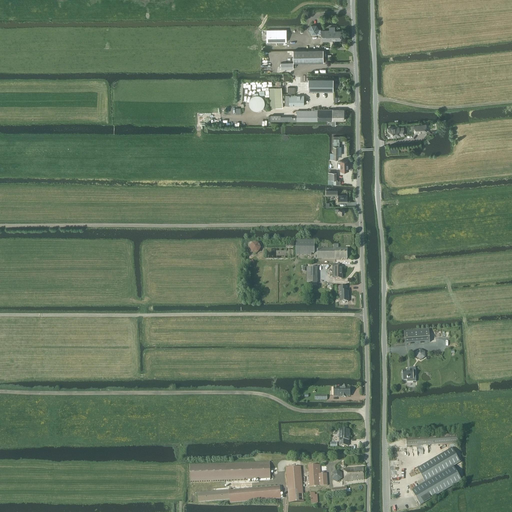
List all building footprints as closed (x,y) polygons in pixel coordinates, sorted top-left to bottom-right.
[(311,25),(309,30),(312,34),(317,34),(319,29),(317,25),(311,25)] [(341,31),(335,31),(335,27),(329,27),(330,30),(321,30),(321,41),(333,41),(333,40),(342,40),(341,31)] [(287,30),(267,30),(267,42),(287,41),(287,30)] [(294,62),(324,62),(323,50),(293,50),(294,62)] [(334,91),(334,79),(309,79),(309,91),(334,91)] [(271,108),(283,107),(282,87),(269,88),(271,108)] [(257,111),(258,111),(259,111),(260,111),(260,110),(261,110),(262,110),(262,109),(263,109),(263,108),(264,108),(264,107),(264,106),(265,106),(265,105),(265,104),(265,103),(265,102),(265,101),(265,100),(264,99),(263,98),(262,97),(261,96),(260,96),(259,95),(258,95),(257,95),(256,95),(255,95),(254,96),(253,96),(252,97),(251,98),(250,99),(250,100),(249,101),(249,102),(249,103),(249,104),(249,105),(250,106),(250,107),(251,108),(251,109),(252,109),(253,110),(254,110),(255,111),(256,111),(257,111)] [(304,106),(304,96),(286,95),(285,105),(304,106)] [(297,117),(297,121),(318,121),(318,120),(332,120),(332,125),(336,125),(336,120),(344,120),(344,109),(315,109),(315,110),(297,110),(297,117)] [(403,127),(399,127),(388,128),(389,132),(388,132),(389,137),(400,136),(400,135),(404,135),(404,134),(403,131),(404,131),(403,131),(403,127)] [(330,153),(330,159),(333,159),(339,159),(339,156),(339,146),(340,146),(340,138),(334,138),(333,146),(333,153),(332,153),(330,153)] [(349,163),(348,163),(348,160),(340,160),(340,170),(349,170),(349,163)] [(329,180),(328,183),(340,184),(340,181),(338,181),(338,180),(335,180),(335,176),(335,173),(333,173),(329,173),(329,180)] [(296,241),(296,253),(314,254),(314,241),(296,241)] [(261,249),(258,243),(252,243),(249,249),(252,254),(258,254),(261,249)] [(338,250),(338,245),(334,245),(334,249),(317,249),(317,259),(347,260),(347,250),(338,250)] [(338,265),(332,265),(332,279),(334,279),(334,280),(342,280),(342,268),(338,268),(338,265)] [(307,268),(307,286),(317,286),(317,268),(307,268)] [(404,345),(430,343),(429,330),(403,332),(404,345)] [(425,358),(424,353),(420,350),(416,353),(416,358),(420,360),(425,358)] [(415,376),(415,368),(409,369),(409,371),(402,371),(403,380),(407,380),(407,383),(413,382),(413,376),(415,376)] [(349,389),(339,389),(339,388),(333,388),(333,396),(338,396),(338,397),(345,397),(345,396),(349,396),(349,389)] [(348,441),(349,441),(349,431),(339,431),(339,447),(348,446),(348,441)] [(406,447),(458,443),(458,435),(406,438),(406,447)] [(453,467),(460,463),(452,449),(417,469),(425,483),(411,491),(420,506),(462,481),(453,467)] [(270,480),(269,462),(190,465),(190,483),(270,480)] [(326,474),(320,474),(319,465),(308,466),(309,488),(327,486),(326,474)] [(300,467),(286,468),(286,469),(289,503),(298,502),(303,502),(300,468),(300,467)] [(344,482),(364,480),(363,468),(345,469),(345,468),(344,468),(344,469),(344,470),(344,482)] [(342,472),(337,470),(332,473),(332,479),(338,482),(343,478),(342,472)] [(280,499),(279,485),(228,490),(229,491),(229,500),(230,504),(280,499)] [(229,500),(229,491),(228,490),(198,493),(198,503),(229,500)]
